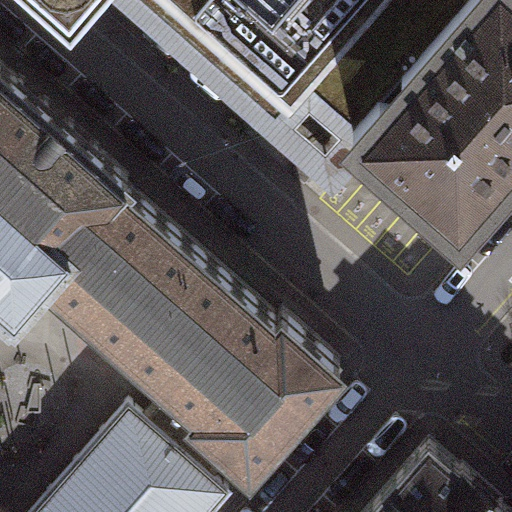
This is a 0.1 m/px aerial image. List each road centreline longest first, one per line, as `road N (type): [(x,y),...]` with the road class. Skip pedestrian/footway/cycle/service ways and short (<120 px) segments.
road 1 (residential): [(423,354),(20,0)]
road 2 (residential): [(423,354),(286,511)]
road 3 (residential): [(511,254),(423,354)]
